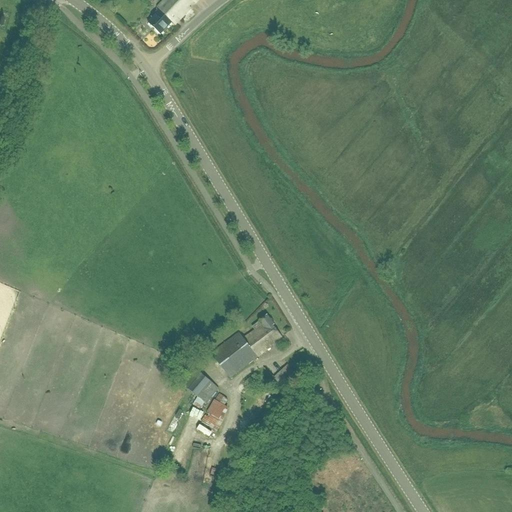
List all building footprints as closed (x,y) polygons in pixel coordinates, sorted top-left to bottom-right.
[(158,9),(151,17),(152,18),(148,23),(160,35),(172,22),(175,25),(198,0),(164,0),(157,8),(158,9)] [(239,332),(211,354),(230,378),(271,347),(270,346),(282,337),(273,326),(274,325),(267,315),(259,321),(259,322),(252,327),(255,330),(244,338),(239,332)] [(287,364),(273,378),(286,392),(300,377),(287,364)] [(200,374),(188,389),(206,404),(218,388),(200,374)] [(207,418),(222,424),(230,405),(215,399),(207,418)] [(257,408),(260,411),(266,405),(262,402),(257,408)]
